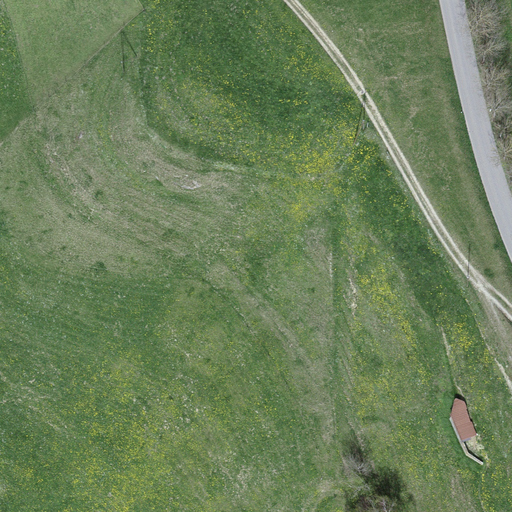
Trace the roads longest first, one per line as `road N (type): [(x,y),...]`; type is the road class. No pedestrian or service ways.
road 1 (track): [(283,0),(381,137),(449,259),(511,321)]
road 2 (tertiary): [(511,236),(450,0)]
